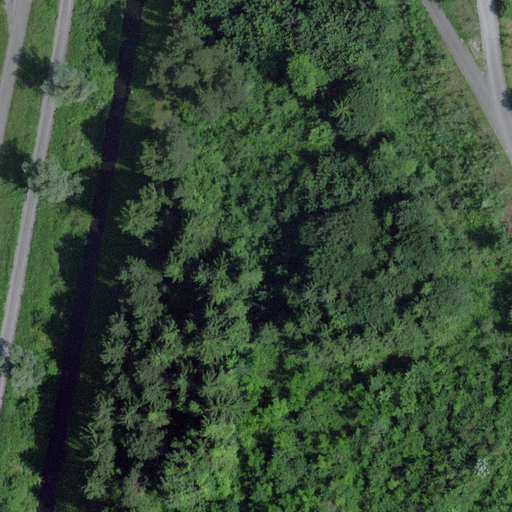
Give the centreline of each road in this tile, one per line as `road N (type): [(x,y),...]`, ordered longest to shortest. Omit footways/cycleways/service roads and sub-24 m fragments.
road 1 (track): [(0,426),(75,0)]
road 2 (track): [(511,127),(434,0)]
road 3 (track): [(29,0),(0,145)]
